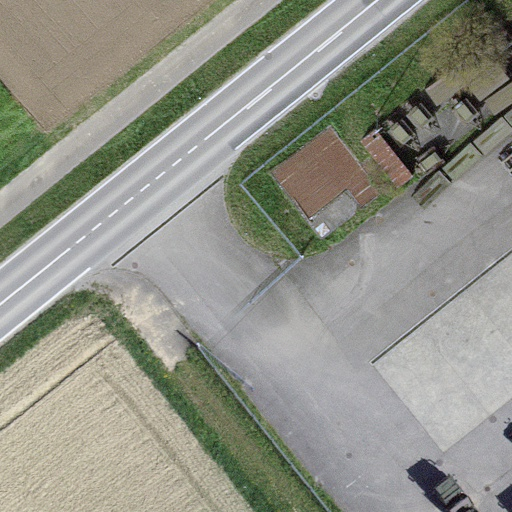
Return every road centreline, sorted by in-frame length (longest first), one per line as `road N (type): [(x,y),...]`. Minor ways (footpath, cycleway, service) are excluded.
road 1 (secondary): [(0,307),(381,0)]
road 2 (track): [(0,225),(276,0)]
